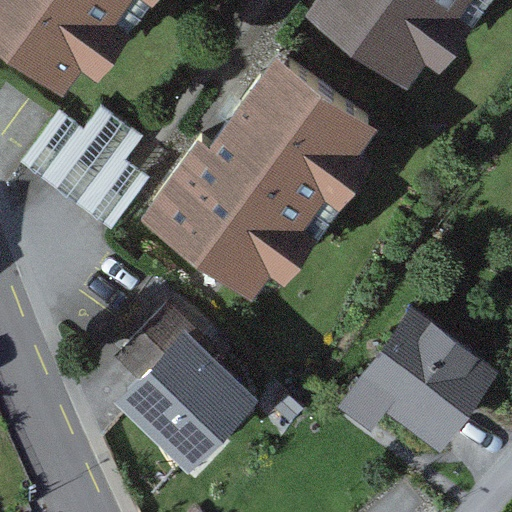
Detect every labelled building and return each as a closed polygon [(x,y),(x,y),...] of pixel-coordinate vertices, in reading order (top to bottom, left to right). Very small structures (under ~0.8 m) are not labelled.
[(134,0),(0,0),(0,27),(76,81),(134,0)] [(470,0),(311,0),(309,3),(414,78),(470,0)] [(381,117),(280,46),(159,215),(259,287),(381,117)] [(446,434),(501,363),(435,312),(380,383),(446,434)] [(256,392),(177,322),(120,386),(200,456),(256,392)]
